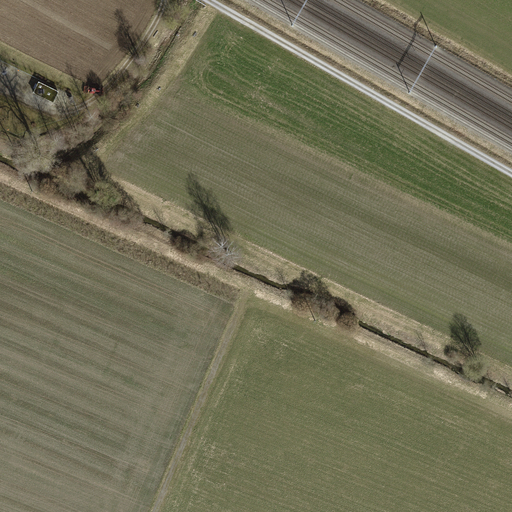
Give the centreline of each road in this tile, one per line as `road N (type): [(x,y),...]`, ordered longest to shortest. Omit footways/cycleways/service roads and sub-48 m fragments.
road 1 (track): [(207,0),(511,173)]
road 2 (track): [(13,94),(59,111),(87,103),(148,37),(165,0)]
road 3 (track): [(222,349),(155,511)]
